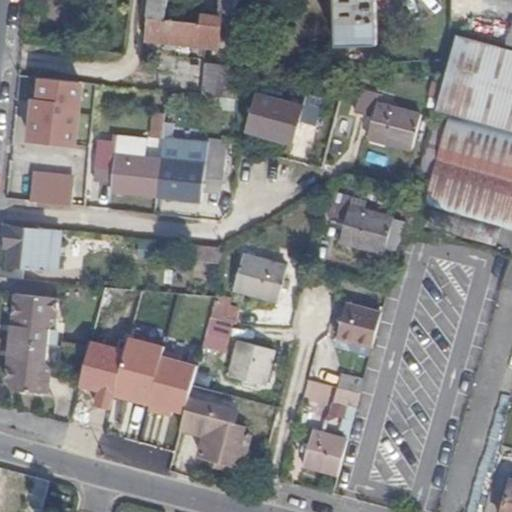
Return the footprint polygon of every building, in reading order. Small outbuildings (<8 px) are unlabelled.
[(234,51),(239,0),(219,0),(217,20),(203,19),(202,26),(169,22),(171,0),(152,0),(147,42),(165,45),(179,46),(219,51),(220,49),(234,51)] [(338,0),(339,48),(379,48),(378,0),(338,0)] [(511,53),(458,38),(437,112),(511,132),(511,53)] [(238,102),(241,68),(231,67),(209,65),(205,98),(238,102)] [(382,97),(364,91),(357,115),(375,120),(370,140),(413,152),(423,117),(380,105),(382,97)] [(317,129),(324,106),(306,101),(304,110),(260,97),(250,132),(294,145),(300,124),(317,129)] [(69,156),(74,111),(39,107),(35,153),(56,155),(54,173),(77,175),(79,157),(69,156)] [(164,141),(167,116),(154,115),(151,140),(164,141)] [(511,134),(452,118),(448,130),(426,209),(427,209),(502,230),(511,233),(511,134)] [(448,130),(434,126),(407,227),(406,228),(421,232),(422,226),(427,209),(426,209),(448,130)] [(118,157),(145,160),(147,143),(101,138),(100,146),(119,148),(118,157)] [(162,162),(158,198),(204,203),(205,193),(207,181),(224,183),(229,145),(210,143),(208,167),(162,162)] [(114,192),(158,198),(162,162),(145,160),(118,157),(119,148),(100,146),(98,169),(116,170),(115,183),(114,192)] [(96,181),(115,183),(116,170),(98,169),(96,181)] [(207,181),(205,193),(223,195),(224,183),(207,181)] [(406,228),(407,227),(395,223),(395,221),(351,209),(353,201),(335,196),(329,219),(347,224),(342,244),(386,256),(388,251),(400,254),(406,228)] [(497,248),(502,230),(427,209),(422,226),(497,248)] [(58,271),(62,232),(41,230),(40,232),(10,229),(8,249),(12,250),(11,266),(0,265),(0,270),(0,278),(24,281),(25,268),(58,271)] [(220,263),(222,248),(197,246),(195,260),(220,263)] [(279,303),(289,268),(246,256),(236,290),(279,303)] [(101,362),(97,380),(89,410),(114,417),(117,407),(172,422),(182,384),(138,371),(114,365),(117,354),(134,292),(108,289),(89,359),(101,362)] [(21,328),(20,343),(49,347),(51,330),(58,325),(60,300),(17,296),(13,327),(21,328)] [(211,321),(234,324),(238,310),(216,303),(211,321)] [(374,350),(383,316),(348,306),(346,313),(339,311),(335,331),(341,333),(339,340),(374,350)] [(230,339),(234,324),(211,321),(208,333),(230,339)] [(13,327),(12,343),(20,343),(21,328),(13,327)] [(336,350),(372,360),(374,350),(339,340),(336,350)] [(18,359),(10,358),(7,383),(15,392),(50,395),(53,369),(46,363),(49,347),(20,343),(18,359)] [(20,343),(12,343),(10,358),(18,359),(20,343)] [(266,387),(276,353),(241,343),(232,377),(266,387)] [(114,365),(138,371),(141,361),(117,354),(114,365)] [(89,359),(84,377),(97,380),(101,362),(89,359)] [(342,376),(339,390),(362,397),(366,382),(342,376)] [(336,404),(358,410),(362,397),(339,390),(336,404)] [(190,401),(183,427),(209,433),(203,457),(220,462),(228,464),(245,468),(252,439),(245,437),(247,430),(236,428),(239,414),(190,401)] [(305,470),(340,478),(349,444),(314,435),(310,450),(309,455),(305,470)] [(0,481),(0,511),(7,511),(9,482),(0,481)] [(26,511),(43,511),(50,485),(34,481),(26,511)]
